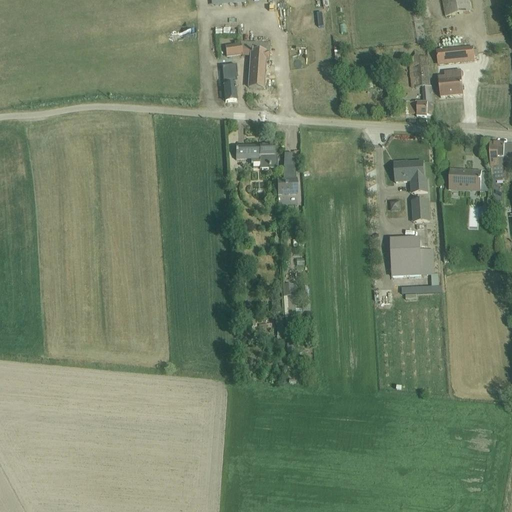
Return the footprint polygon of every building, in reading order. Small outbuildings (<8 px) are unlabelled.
[(441,0),(445,17),(472,11),(469,0),(441,0)] [(463,34),(442,37),(443,50),(465,47),(463,34)] [(240,45),(225,47),(226,59),(242,57),(251,57),(252,44),(240,43),(240,45)] [(251,57),(248,88),(264,89),(266,63),(269,63),(271,46),(252,44),(251,57)] [(473,47),(436,51),(437,59),(438,65),(438,66),(474,62),(473,47)] [(406,113),(395,113),(396,117),(406,117),(406,114),(417,115),(417,118),(427,118),(427,116),(433,116),(434,104),(432,87),(431,88),(427,57),(419,58),(419,55),(416,55),(412,59),(412,64),(409,64),(411,89),(422,88),(423,103),(418,102),(418,104),(406,102),(406,113)] [(445,78),(439,78),(441,98),(463,96),(462,80),(463,77),(463,73),(461,71),(444,73),(445,78)] [(234,73),(223,74),(226,103),(237,102),(234,73)] [(371,78),(362,78),(362,83),(365,83),(365,89),(373,89),(373,88),(380,88),(380,81),(373,81),(371,81),(371,78)] [(395,101),(387,102),(388,117),(396,117),(395,113),(395,101)] [(505,145),(490,144),(491,168),(492,182),(494,199),(496,199),(496,203),(498,203),(498,205),(502,205),(502,194),(499,194),(499,188),(496,188),(496,182),(503,182),(504,162),(505,145)] [(248,147),(236,147),(236,161),(251,160),(251,166),(253,166),(253,168),(260,168),(260,170),(262,170),(262,172),(269,171),(276,171),(276,169),(278,169),(277,155),(275,156),(275,147),(248,147)] [(283,180),(277,180),(277,196),(297,195),(296,179),(295,179),(295,170),(294,170),(293,154),(285,154),(284,171),(283,177),(283,180)] [(404,163),(394,163),(396,184),(410,183),(411,195),(428,194),(427,179),(424,180),(423,163),(404,164),(404,163)] [(451,171),(450,192),(480,193),(481,173),(451,171)] [(429,201),(412,202),(413,224),(430,223),(429,201)] [(400,202),(390,203),(390,212),(401,211),(400,202)] [(420,239),(391,241),(392,278),(435,277),(434,250),(421,251),(420,239)] [(307,266),(298,267),(298,279),(307,279),(307,266)] [(294,285),(283,285),(286,332),(287,335),(293,335),(292,316),(296,316),(296,314),(302,314),(302,308),(296,309),(294,285)] [(280,302),(272,303),(272,313),(280,313),(280,302)]
